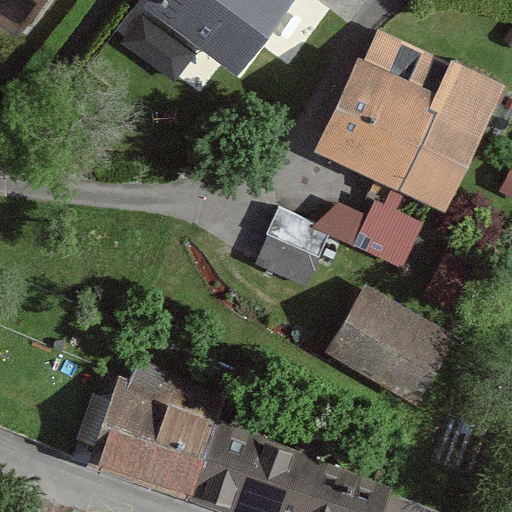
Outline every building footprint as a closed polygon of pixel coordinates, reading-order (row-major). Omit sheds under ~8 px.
[(0,0),(0,27),(24,43),(51,0),(0,0)] [(299,2),(297,0),(151,0),(145,8),(241,79),(299,2)] [(194,55),(143,16),(121,44),(172,83),(194,55)] [(458,211),(510,90),(380,34),(328,156),(458,211)] [(426,225),(379,204),(359,249),(405,270),(426,225)] [(332,234),(277,215),(257,279),(313,296),(332,234)] [(459,344),(369,293),(334,356),(424,406),(459,344)] [(135,367),(101,464),(236,511),(420,511),(394,503),(399,489),(226,428),(235,402),(135,367)]
